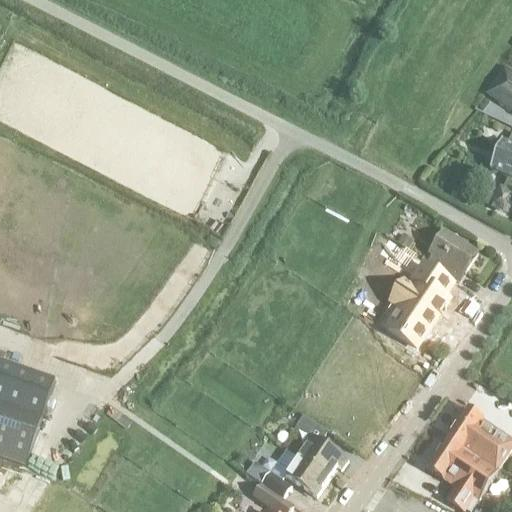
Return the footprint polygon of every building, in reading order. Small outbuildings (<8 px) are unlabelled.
[(511,77),(496,102),(511,112),(511,77)] [(511,139),(509,146),(502,143),(490,172),(508,180),(502,193),(500,192),(493,209),(506,214),(511,200),(511,196),(511,193),(511,139)] [(434,260),(429,267),(459,286),(478,258),(445,236),(430,258),(434,260)] [(413,244),(404,238),(398,246),(408,252),(413,244)] [(397,266),(406,253),(388,241),(379,255),(397,266)] [(388,332),(416,351),(438,318),(441,320),(446,312),(444,310),(448,303),(443,300),(452,287),(424,269),(423,268),(413,283),(418,286),(414,291),(406,286),(392,306),(401,312),(388,332)] [(56,385),(0,365),(0,459),(26,468),(56,385)] [(511,442),(467,413),(449,439),(466,450),(501,472),(511,455),(511,442)] [(306,451),(298,463),(330,484),(337,473),(342,476),(349,466),(309,439),(302,448),(306,451)] [(466,450),(449,439),(428,472),(456,490),(447,504),(459,511),(469,511),(476,503),(479,505),(501,472),(466,450)] [(330,484),(298,463),(286,454),(270,477),(282,485),(285,480),(317,502),(330,484)] [(261,470),(255,466),(247,478),(253,482),(261,470)] [(270,477),(262,488),(283,503),(292,492),(282,485),(270,477)] [(283,503),(262,488),(253,501),(269,511),(292,511),(294,510),(283,503)]
